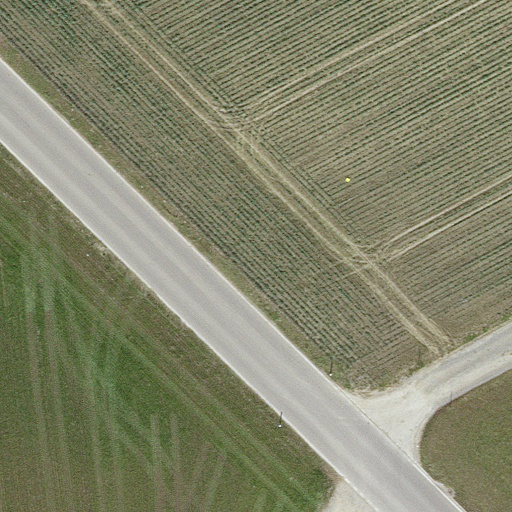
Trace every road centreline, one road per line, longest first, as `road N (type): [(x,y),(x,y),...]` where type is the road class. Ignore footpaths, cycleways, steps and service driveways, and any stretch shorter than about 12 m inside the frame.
road 1 (tertiary): [(0,101),(416,511)]
road 2 (track): [(511,355),(345,443)]
